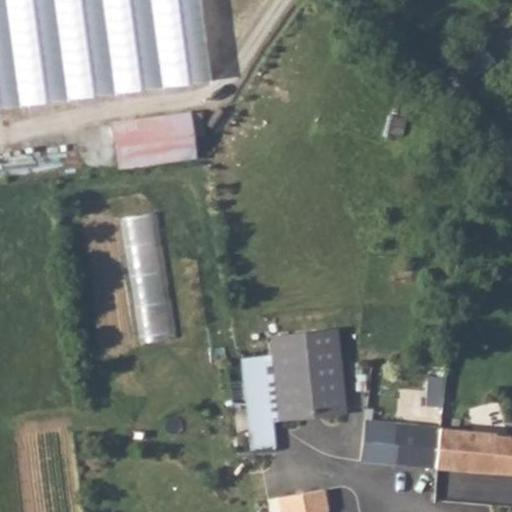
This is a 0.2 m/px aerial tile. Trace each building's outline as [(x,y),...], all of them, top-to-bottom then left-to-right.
[(190,0),(0,0),(0,108),(201,82),(190,0)] [(201,111),(114,122),(120,166),(195,157),(192,135),(204,133),(201,111)] [(159,210),(125,216),(135,273),(169,267),(159,210)] [(332,336),(279,341),(286,415),(338,411),(332,336)] [(267,357),(243,360),(253,451),(276,449),(267,357)] [(408,466),(413,427),(372,422),(367,463),(408,466)] [(413,427),(408,466),(436,469),(440,429),(413,427)] [(511,435),(440,429),(436,469),(511,474),(511,435)] [(439,470),(438,497),(455,498),(457,471),(439,470)] [(327,511),(323,492),(279,500),(281,511),(327,511)]
